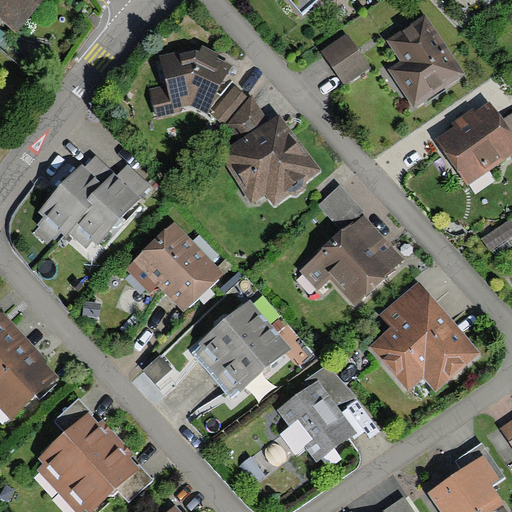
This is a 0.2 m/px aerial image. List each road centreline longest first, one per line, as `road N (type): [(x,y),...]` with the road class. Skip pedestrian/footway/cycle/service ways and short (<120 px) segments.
road 1 (residential): [(0,263),(246,511),(299,511),(511,370),(511,345),(213,0)]
road 2 (residential): [(0,202),(131,17)]
